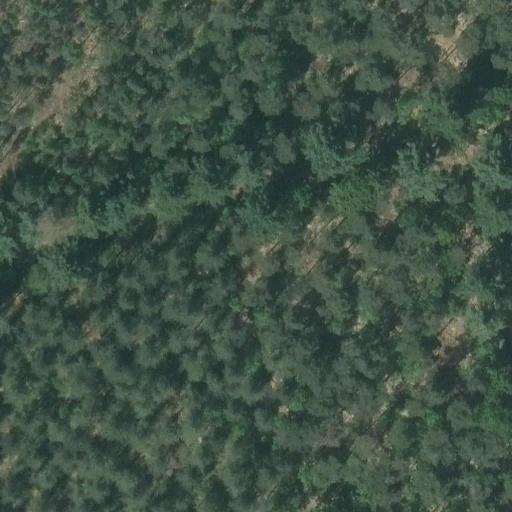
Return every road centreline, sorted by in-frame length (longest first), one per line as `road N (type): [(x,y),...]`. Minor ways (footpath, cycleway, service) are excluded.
road 1 (track): [(314,511),(211,191)]
road 2 (track): [(211,191),(511,114)]
road 3 (track): [(211,191),(0,258)]
